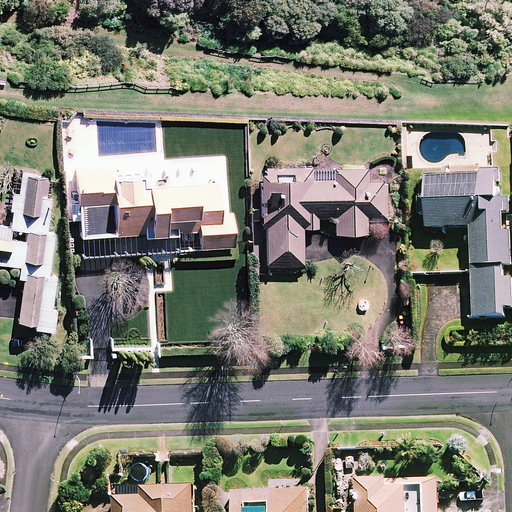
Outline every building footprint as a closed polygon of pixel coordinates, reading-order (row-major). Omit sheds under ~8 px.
[(69,220),(81,219),(81,255),(177,253),(176,233),(199,233),(200,247),(233,246),(232,218),(219,218),(219,180),(157,181),(157,174),(116,175),(116,166),(78,167),(78,199),(69,199),(69,220)] [(368,180),(368,167),(262,167),(262,225),(267,225),(267,267),(303,267),(303,227),(317,227),(317,217),(335,217),(335,233),(366,233),(366,219),(386,219),(386,180),(368,180)] [(52,174),(14,171),(9,227),(0,226),(0,260),(18,262),(17,277),(23,278),(20,323),(35,325),(35,331),(55,333),(59,278),(50,278),(53,231),(48,230),(52,174)] [(511,234),(505,234),(504,213),(511,213),(511,200),(498,201),(498,184),(505,184),(504,175),(427,177),(428,229),(473,228),(475,319),(507,318),(507,309),(511,309),(511,278),(505,279),(505,266),(511,265),(511,234)] [(362,511),(439,511),(439,480),(362,482),(362,511)] [(200,511),(200,489),(143,491),(143,498),(118,499),(118,511),(200,511)] [(310,511),(310,490),(233,492),(233,511),(310,511)]
